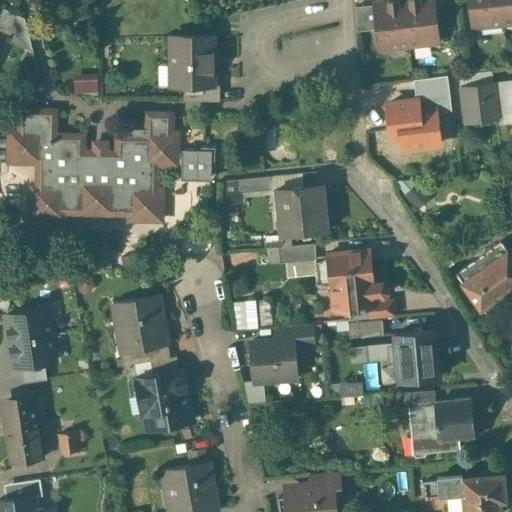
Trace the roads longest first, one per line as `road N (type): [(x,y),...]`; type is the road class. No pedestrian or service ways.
road 1 (residential): [(511,406),(356,160)]
road 2 (residential): [(249,511),(196,281)]
road 3 (residential): [(345,0),(351,44),(252,76),(249,26)]
